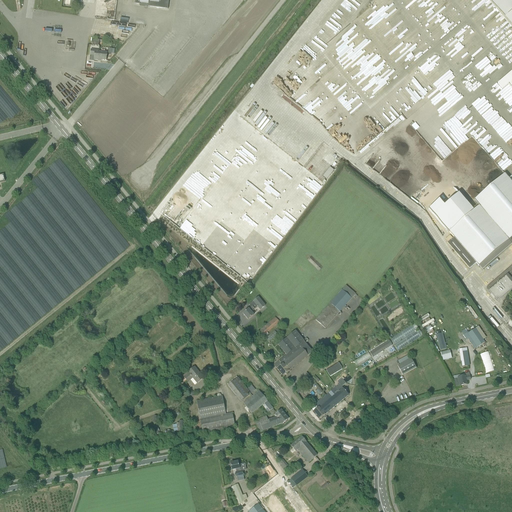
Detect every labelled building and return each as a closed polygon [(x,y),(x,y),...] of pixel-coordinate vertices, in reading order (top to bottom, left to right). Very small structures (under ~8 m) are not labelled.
[(135,0),(135,4),(140,4),(139,6),(168,9),(168,0),(135,0)] [(106,61),(106,58),(107,53),(95,52),(95,50),(91,50),(90,55),(94,56),(94,60),(101,61),(106,61)] [(334,170),(330,167),(322,177),(326,180),(334,170)] [(474,200),(479,206),(511,243),(511,182),(505,174),(474,200)] [(482,271),(511,244),(511,243),(479,206),(449,232),(454,238),(447,244),(469,269),(476,263),(482,271)] [(497,301),(511,288),(511,270),(510,268),(489,285),(492,289),(488,292),(497,301)] [(325,329),(352,299),(355,294),(346,286),(316,320),(325,329)] [(248,320),(254,315),(252,312),(257,307),(260,310),(265,306),(258,298),(249,305),(251,307),(243,314),(248,320)] [(275,317),(260,331),(264,335),(279,322),(275,317)] [(390,338),(397,351),(423,336),(419,329),(418,330),(415,324),(390,338)] [(468,340),(474,349),(477,348),(477,349),(485,343),(476,329),(469,333),(468,332),(463,336),(466,341),(468,340)] [(266,338),(269,341),(277,334),(274,331),(266,338)] [(313,352),(296,331),(278,345),(286,356),(279,362),(282,365),(277,369),(283,377),(308,356),(313,352)] [(442,333),(436,335),(440,350),(446,349),(442,333)] [(389,340),(370,353),(373,358),(392,346),(389,340)] [(480,354),(486,373),(495,371),(489,351),(480,354)] [(449,352),(441,354),(443,361),(451,359),(449,352)] [(398,361),(400,365),(398,366),(403,375),(416,368),(411,359),(409,355),(398,361)] [(338,362),(327,371),(331,377),(343,368),(338,362)] [(203,379),(194,367),(188,373),(188,374),(183,378),(188,383),(193,379),(197,384),(203,379)] [(465,377),(458,378),(460,386),(467,385),(466,381),(470,380),(469,373),(464,374),(465,377)] [(311,379),(316,385),(320,382),(315,376),(311,379)] [(251,394),(238,378),(228,386),(241,402),(251,394)] [(339,385),(331,391),(337,399),(335,400),(338,404),(348,396),(342,387),(346,384),(343,380),(344,379),(343,378),(342,378),(343,380),(338,383),(339,385)] [(274,390),(283,403),(285,402),(276,389),(274,390)] [(273,409),(259,391),(243,404),(252,414),(264,405),(268,409),(266,411),(268,413),(273,409)] [(331,391),(326,396),(335,407),(338,404),(335,400),(337,399),(331,391)] [(235,427),(232,413),(225,415),(222,396),(197,401),(203,433),(235,427)] [(319,420),(335,407),(326,396),(315,405),(315,406),(312,408),(312,410),(314,412),(313,413),(319,420)] [(281,424),(282,425),(288,420),(281,410),(274,416),(275,418),(268,420),(266,417),(255,421),(259,433),(281,424)] [(182,421),(178,422),(179,423),(176,424),(177,432),(184,431),(182,421)] [(308,463),(311,461),(317,456),(306,443),(306,442),(302,437),(291,446),(293,449),(291,451),(291,452),(292,454),(293,454),(296,452),(298,450),(308,463)] [(288,466),(282,460),(279,463),(281,466),(281,467),(283,470),(288,466)] [(231,464),(232,471),(236,470),(236,472),(235,472),(236,477),(238,477),(238,482),(244,480),(243,476),(244,476),(243,471),(240,471),(238,462),(231,464)] [(302,470),(290,479),(296,486),(308,477),(302,470)] [(311,511),(289,480),(276,489),(278,492),(284,488),(301,511),(311,511)] [(240,505),(247,499),(246,495),(243,496),(238,485),(233,487),(233,488),(232,488),(236,497),(237,497),(240,505)] [(288,511),(274,492),(262,500),(264,503),(268,500),(276,511),(288,511)]
